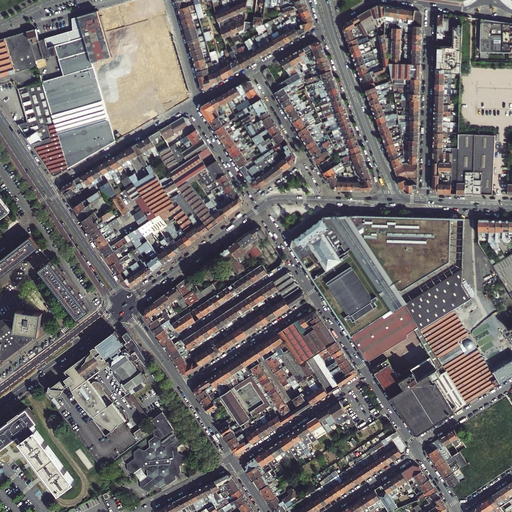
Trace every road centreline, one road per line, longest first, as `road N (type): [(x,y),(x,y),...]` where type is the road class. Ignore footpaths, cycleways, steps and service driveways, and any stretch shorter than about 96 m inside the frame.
road 1 (secondary): [(0,133),(119,308)]
road 2 (residential): [(431,4),(424,202)]
road 3 (secondary): [(398,200),(332,23)]
road 4 (secondary): [(325,27),(387,199)]
road 5 (residential): [(188,105),(48,188)]
road 6 (residential): [(292,261),(159,350)]
road 7 (residential): [(232,462),(366,375)]
road 8 (residential): [(315,298),(182,386)]
road 9 (unknown): [(38,360),(99,452),(125,433)]
road 10 (secondary): [(126,300),(48,188)]
